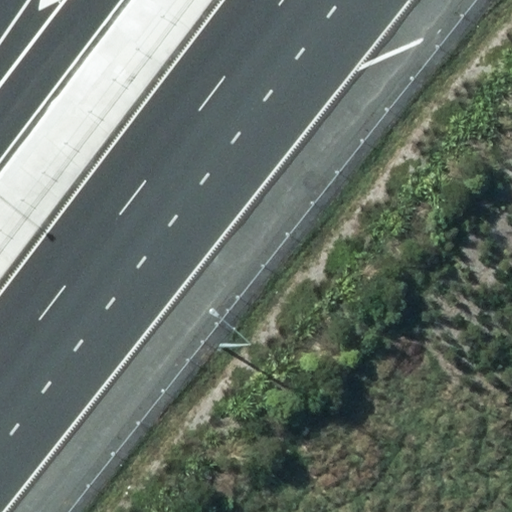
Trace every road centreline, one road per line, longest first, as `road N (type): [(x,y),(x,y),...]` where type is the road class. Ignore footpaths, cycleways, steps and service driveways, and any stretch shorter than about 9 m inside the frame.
road 1 (motorway): [(279,0),(0,366)]
road 2 (motorway): [(0,109),(86,0)]
